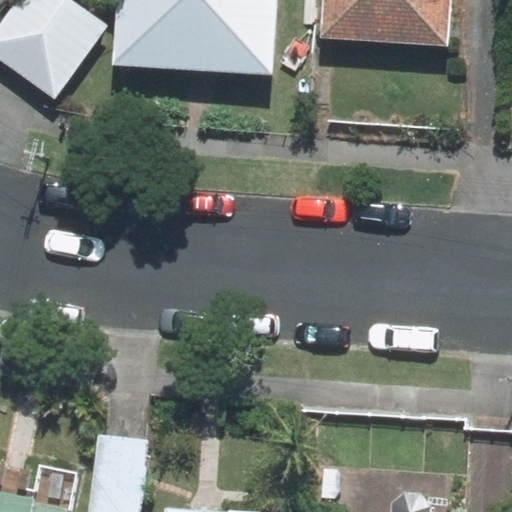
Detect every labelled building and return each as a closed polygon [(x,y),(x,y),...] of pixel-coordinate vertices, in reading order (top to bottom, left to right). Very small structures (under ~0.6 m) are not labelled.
[(0,61),(61,105),(115,31),(71,0),(26,0),(0,37),(0,61)] [(124,0),(120,72),(281,83),(286,0),(124,0)] [(329,0),(326,44),(456,54),(460,0),(329,0)] [(148,511),(154,444),(104,439),(97,511),(148,511)] [(0,495),(0,511),(60,511),(12,503),(13,498),(0,495)]
